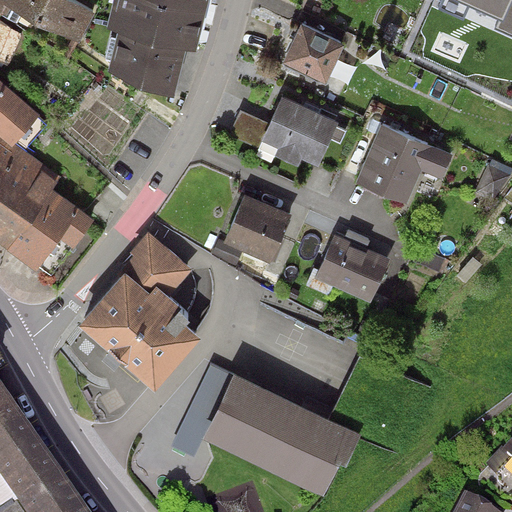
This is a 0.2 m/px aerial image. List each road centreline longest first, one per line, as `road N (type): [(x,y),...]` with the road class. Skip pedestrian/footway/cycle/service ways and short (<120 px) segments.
road 1 (residential): [(236,0),(214,84),(184,144),(77,293),(18,348)]
road 2 (tertiary): [(126,511),(18,348)]
